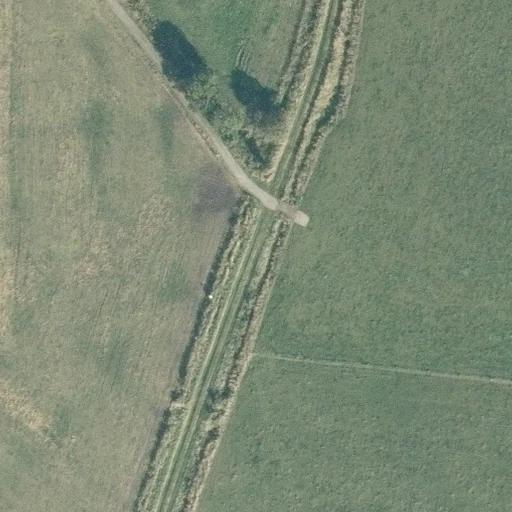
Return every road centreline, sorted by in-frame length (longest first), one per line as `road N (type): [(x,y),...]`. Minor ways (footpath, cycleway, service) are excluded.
road 1 (track): [(330,0),(291,138),(159,511)]
road 2 (unclassified): [(107,0),(261,205)]
